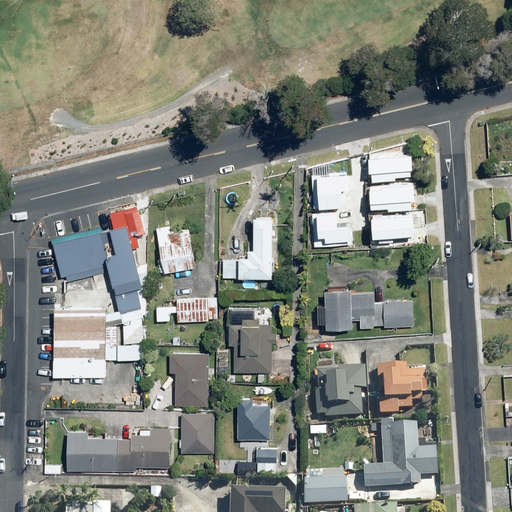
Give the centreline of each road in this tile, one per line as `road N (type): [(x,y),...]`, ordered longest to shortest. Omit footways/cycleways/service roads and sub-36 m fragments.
road 1 (secondary): [(444,99),(6,204)]
road 2 (residential): [(444,99),(474,511)]
road 3 (residential): [(6,204),(13,232),(10,511)]
